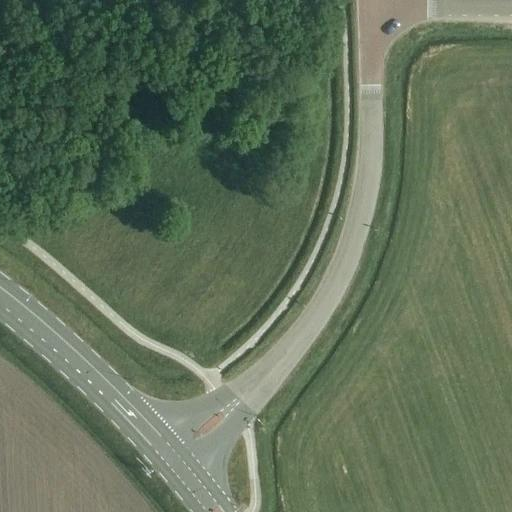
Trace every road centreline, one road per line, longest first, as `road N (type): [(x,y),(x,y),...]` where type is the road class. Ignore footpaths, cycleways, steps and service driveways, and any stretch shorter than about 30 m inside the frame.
road 1 (tertiary): [(247,392),(312,322),(352,242),(368,152),(369,10)]
road 2 (primary): [(167,437),(0,281)]
road 3 (primary): [(0,314),(69,372),(158,466)]
road 4 (tertiary): [(369,10),(511,8)]
